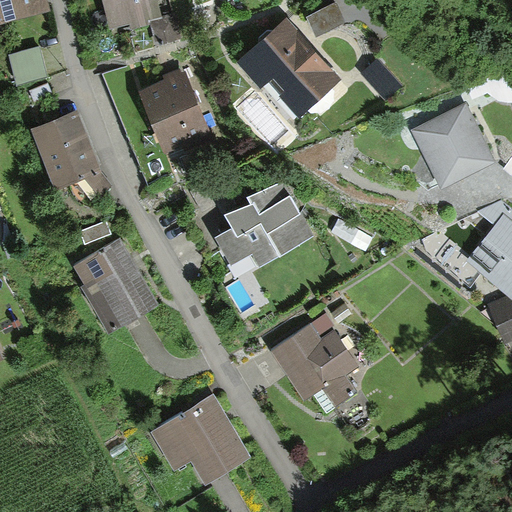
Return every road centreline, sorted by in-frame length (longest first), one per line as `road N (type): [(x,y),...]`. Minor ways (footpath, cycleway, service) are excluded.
road 1 (residential): [(58,0),(73,70),(124,192),(308,505)]
road 2 (residential): [(308,505),(511,397)]
